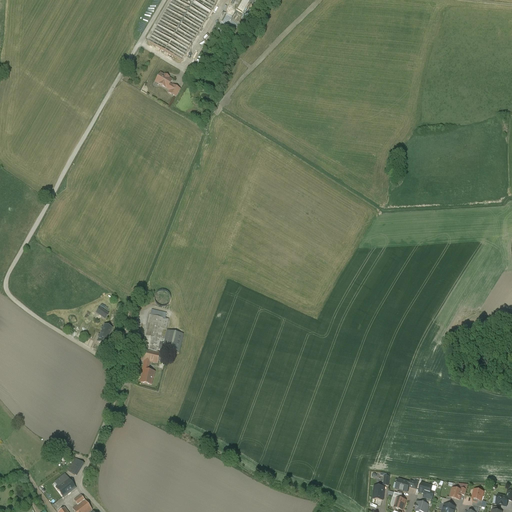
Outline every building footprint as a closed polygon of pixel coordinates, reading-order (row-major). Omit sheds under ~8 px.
[(171,0),(147,42),(182,62),(218,0),(171,0)] [(247,0),(242,0),(232,19),(239,22),(250,2),(247,0)] [(168,79),(165,77),(165,76),(164,77),(160,75),(155,83),(158,85),(166,89),(170,91),(172,87),(170,85),(172,82),(168,80),(169,79),(168,78),(168,79)] [(180,90),(173,86),(170,91),(168,94),(175,98),(180,90)] [(171,302),(172,298),(171,295),(169,293),(166,291),(163,290),(160,291),(157,293),(155,295),(155,299),(155,302),(157,305),(160,306),(163,307),(167,306),(169,304),(171,302)] [(108,314),(100,309),(97,313),(105,319),(108,314)] [(166,314),(151,310),(150,316),(142,349),(157,353),(158,349),(163,350),(164,344),(162,343),(163,339),(160,339),(166,314)] [(127,312),(120,337),(126,339),(134,314),(127,312)] [(112,329),(104,325),(97,342),(105,345),(112,329)] [(183,335),(168,331),(164,344),(163,350),(178,354),(183,335)] [(126,339),(120,337),(118,346),(125,348),(128,340),(126,339)] [(125,348),(118,346),(114,357),(122,359),(125,348)] [(142,349),(139,359),(139,360),(144,361),(150,362),(157,364),(160,354),(157,353),(142,349)] [(150,362),(144,361),(142,370),(144,371),(141,383),(151,385),(152,378),(153,378),(154,373),(148,371),(150,362)] [(84,464),(75,459),(70,467),(79,473),(84,464)] [(79,473),(70,467),(68,471),(76,477),(79,473)] [(65,475),(53,484),(63,497),(75,488),(65,475)] [(410,484),(398,480),(397,484),(398,486),(397,490),(404,492),(407,493),(409,488),(410,484)] [(419,482),(410,482),(410,484),(409,488),(417,490),(419,482)] [(432,487),(421,484),(419,492),(425,494),(430,496),(431,492),(432,487)] [(384,488),(375,487),(373,500),(383,501),(384,488)] [(461,491),(453,489),(450,498),(459,501),(460,499),(461,499),(461,497),(461,496),(461,495),(462,492),(461,491)] [(479,491),(476,490),(475,491),(474,491),(472,500),(473,500),(481,502),(483,493),(479,492),(479,491)] [(434,493),(431,492),(430,496),(425,494),(424,498),(432,500),(434,493)] [(81,496),(74,501),(78,505),(84,500),(81,496)] [(506,498),(498,496),(496,505),(505,507),(506,503),(507,503),(508,501),(508,498),(506,498)] [(401,500),(397,499),(394,508),(403,511),(406,501),(401,500)] [(78,505),(73,509),(74,511),(90,511),(92,511),(84,500),(78,505)] [(481,502),(473,500),(473,501),(473,503),(472,507),(473,507),(480,508),(481,508),(483,502),(481,502)] [(421,504),(419,503),(418,507),(417,506),(416,509),(417,509),(415,511),(425,511),(426,511),(427,511),(428,506),(421,504)]
